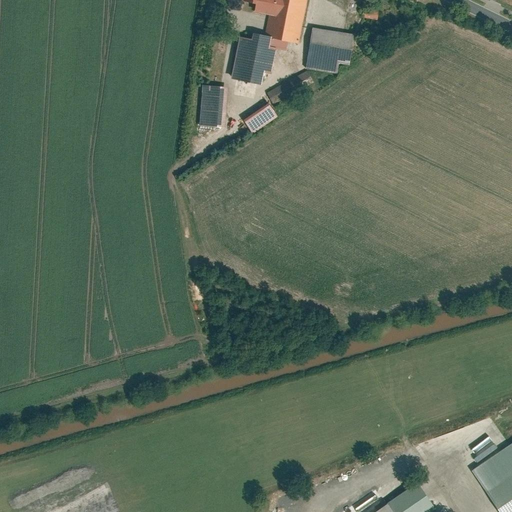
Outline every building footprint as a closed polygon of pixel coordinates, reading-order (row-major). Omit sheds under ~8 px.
[(240,0),(240,1),(254,4),(253,13),(266,15),(263,33),(270,35),(269,39),(288,42),(298,44),(305,0),(240,0)] [(377,8),(364,7),(363,17),(377,18),(377,8)] [(355,32),(312,26),(307,67),(337,71),(338,60),(351,62),(355,32)] [(270,35),(263,33),(253,32),(252,36),(239,34),(231,77),(264,83),(266,70),(271,71),(276,48),(286,50),(288,42),(269,39),(270,35)] [(314,83),(306,70),(268,92),(275,105),(314,83)] [(229,85),(203,83),(200,125),(226,127),(229,85)] [(268,101),(243,117),(251,131),(277,115),(268,101)] [(498,511),(511,511),(511,442),(470,471),(498,511)] [(419,482),(391,501),(398,511),(430,511),(436,509),(419,482)] [(398,511),(391,501),(374,511),(398,511)]
